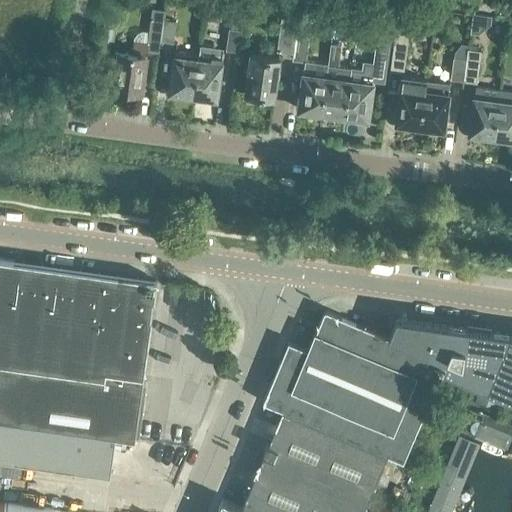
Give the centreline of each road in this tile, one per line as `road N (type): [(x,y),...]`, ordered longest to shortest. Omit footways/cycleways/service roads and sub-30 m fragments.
road 1 (residential): [(511,186),(0,116)]
road 2 (unclassified): [(286,273),(0,232)]
road 3 (unclassified): [(193,511),(286,273)]
road 4 (unclassified): [(511,305),(286,273)]
